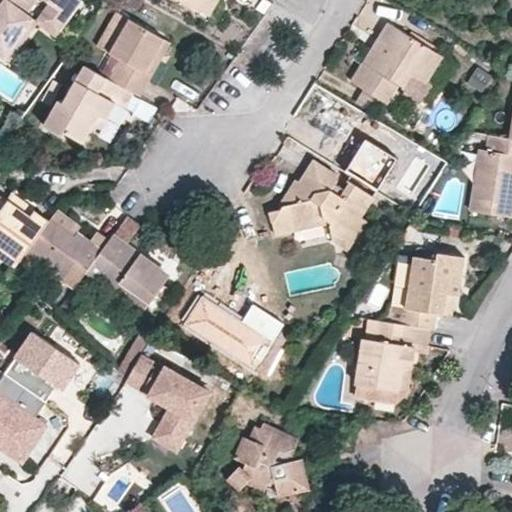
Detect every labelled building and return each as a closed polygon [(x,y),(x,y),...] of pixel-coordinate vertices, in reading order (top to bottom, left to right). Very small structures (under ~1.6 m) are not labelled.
[(0,0),(0,50),(6,54),(34,14),(29,11),(36,0),(50,0),(52,1),(70,14),(78,0),(0,0)] [(185,0),(203,10),(208,0),(185,0)] [(208,0),(203,10),(210,14),(217,0),(208,0)] [(52,1),(40,18),(58,31),(70,14),(52,1)] [(128,17),(116,10),(96,44),(109,52),(128,17)] [(6,54),(13,59),(40,18),(34,14),(6,54)] [(128,17),(109,52),(120,58),(110,77),(135,92),(141,95),(165,53),(160,49),(165,37),(130,17),(128,17)] [(400,29),(388,21),(352,79),(388,101),(399,82),(403,85),(412,71),(425,78),(427,79),(442,55),(400,29)] [(165,53),(172,41),(165,37),(160,49),(165,53)] [(94,125),(100,113),(108,117),(117,104),(125,109),(135,92),(110,77),(84,62),(63,100),(59,97),(44,125),(62,135),(65,132),(84,142),(94,125)] [(403,85),(416,92),(425,78),(412,71),(403,85)] [(108,117),(100,113),(94,125),(101,129),(108,117)] [(511,135),(511,136),(489,133),(487,147),(480,147),(472,209),(511,214),(511,135)] [(364,139),(346,170),(379,190),(397,161),(364,139)] [(348,181),(344,186),(338,183),(339,174),(315,159),(301,180),(297,177),(279,208),(271,211),(276,234),(301,230),(300,222),(325,217),(331,223),(332,228),(332,233),(333,240),(347,249),(367,219),(363,216),(375,198),(369,195),(365,191),(358,185),(347,179),(348,181)] [(0,244),(6,248),(1,254),(15,265),(24,253),(49,219),(35,209),(30,215),(8,199),(0,193),(0,244)] [(35,209),(35,207),(13,193),(8,199),(30,215),(35,209)] [(79,230),(83,224),(58,206),(50,217),(76,234),(79,230)] [(141,225),(127,215),(113,234),(127,244),(141,225)] [(79,230),(76,234),(50,217),(49,219),(24,253),(74,288),(87,270),(103,247),(79,230)] [(331,223),(325,217),(300,222),(301,230),(331,223)] [(144,310),(170,274),(127,244),(113,234),(103,247),(87,270),(144,310)] [(438,312),(446,313),(448,293),(455,293),(460,294),(466,255),(437,250),(436,257),(413,254),(403,322),(429,326),(436,327),(438,312)] [(446,313),(452,314),(455,293),(448,293),(446,313)] [(182,327),(255,374),(285,325),(253,305),(243,321),(201,296),(182,327)] [(60,307),(57,311),(63,317),(66,312),(60,307)] [(399,389),(402,364),(412,365),(415,346),(426,347),(429,326),(403,322),(369,317),(367,337),(363,337),(357,383),(397,389),(399,389)] [(82,361),(35,329),(6,372),(47,400),(58,384),(64,388),(82,361)] [(154,334),(142,330),(118,366),(129,376),(144,351),(154,334)] [(185,436),(212,391),(160,360),(159,361),(144,351),(129,376),(126,379),(142,388),(145,383),(153,387),(149,393),(170,405),(161,421),(185,436)] [(412,365),(402,364),(399,389),(408,390),(412,365)] [(36,417),(47,400),(6,372),(0,380),(0,443),(23,460),(47,425),(36,417)] [(149,393),(153,387),(145,383),(142,388),(149,393)] [(357,383),(355,396),(396,401),(397,389),(357,383)] [(397,389),(396,401),(408,390),(399,389),(397,389)] [(185,436),(161,421),(153,435),(177,449),(185,436)] [(244,435),(235,456),(247,460),(244,467),(240,464),(229,476),(241,488),(248,482),(264,488),(267,484),(275,481),(279,493),(280,495),(308,487),(302,457),(297,459),(294,449),(298,437),(263,422),(261,426),(255,424),(249,436),(244,435)] [(267,484),(264,488),(279,493),(275,481),(267,484)]
